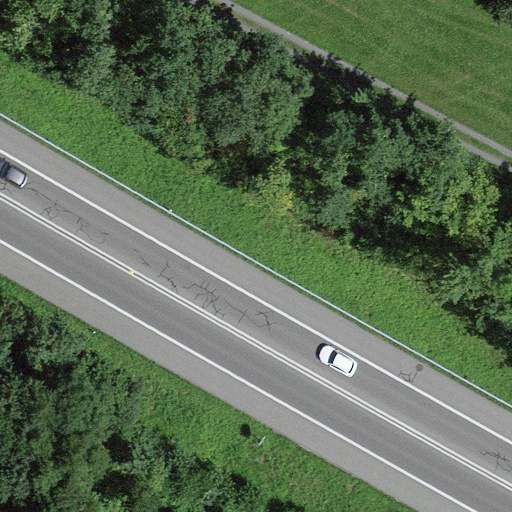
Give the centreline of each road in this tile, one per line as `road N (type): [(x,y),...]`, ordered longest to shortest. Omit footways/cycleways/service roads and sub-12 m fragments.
road 1 (trunk): [(0,191),(511,484)]
road 2 (track): [(211,0),(294,53),(511,167)]
